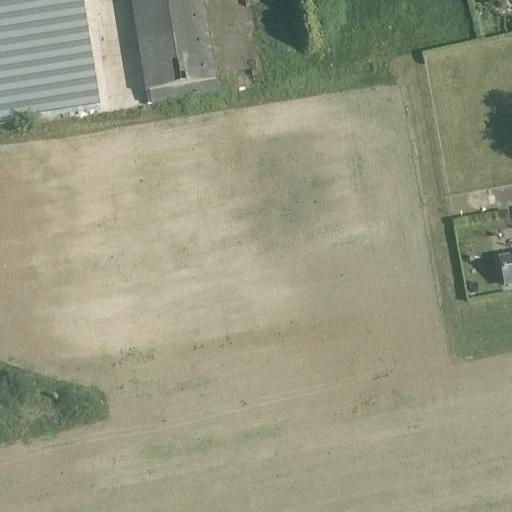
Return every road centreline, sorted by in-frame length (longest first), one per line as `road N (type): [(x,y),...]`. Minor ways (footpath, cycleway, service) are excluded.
road 1 (residential): [(202,511),(351,488),(365,505),(505,474)]
road 2 (residential): [(505,474),(397,281),(356,259)]
road 3 (residential): [(356,259),(101,302)]
road 4 (residential): [(75,141),(330,100)]
road 5 (residential): [(75,141),(101,302)]
road 6 (residential): [(330,100),(356,259)]
road 7 (residential): [(53,0),(75,141)]
